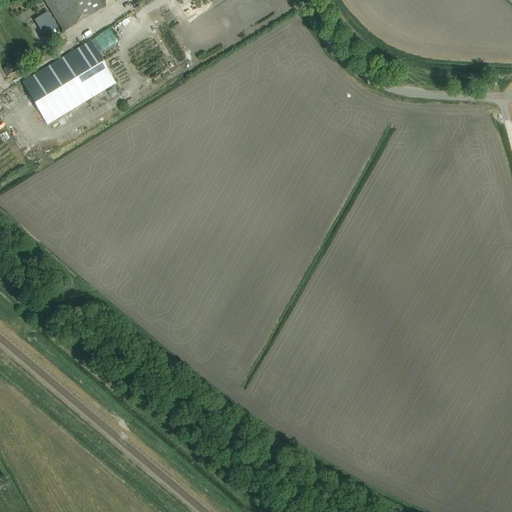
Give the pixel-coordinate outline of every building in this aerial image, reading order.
[(43,0),(64,34),(103,9),(97,0),(43,0)] [(49,10),(35,19),(45,35),(59,26),(49,10)] [(112,28),(95,37),(102,49),(119,41),(112,28)] [(90,42),(22,84),(47,125),(115,84),(90,42)] [(9,67),(4,70),(7,76),(12,73),(9,67)]
